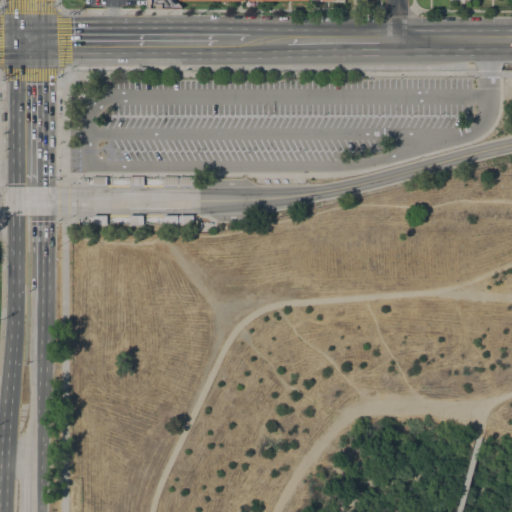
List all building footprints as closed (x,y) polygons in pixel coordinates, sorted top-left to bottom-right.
[(181,9),(150,8),(145,8),(145,0),(174,0),(181,7),(181,9)] [(92,176),(106,176),(106,185),(92,185),(92,176)] [(128,185),(128,176),(143,176),(143,185),(128,185)] [(162,185),(162,176),(177,176),(176,185),(162,185)] [(178,185),(178,176),(192,176),(192,185),(178,185)] [(142,214),(142,225),(127,225),(127,214),(142,214)] [(106,215),(106,225),(92,225),(92,215),(106,215)] [(177,215),(177,225),(162,225),(162,215),(177,215)] [(192,215),(192,225),(178,225),(178,215),(192,215)]
